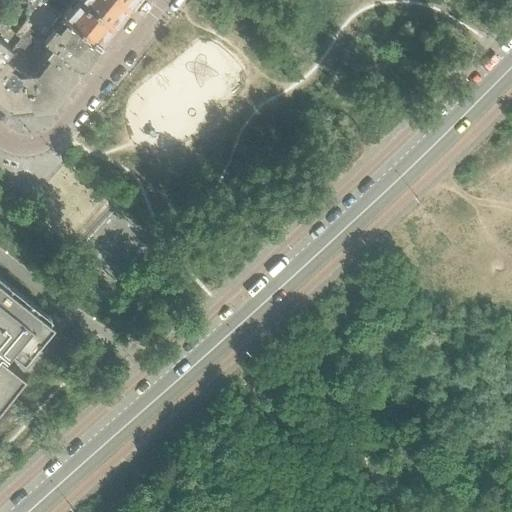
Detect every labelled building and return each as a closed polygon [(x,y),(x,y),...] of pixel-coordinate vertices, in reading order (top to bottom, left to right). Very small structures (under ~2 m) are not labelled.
[(111,26),(79,0),(64,18),(64,19),(67,22),(99,48),(107,38),(105,32),(111,26)] [(127,8),(117,0),(79,0),(111,26),(116,27),(123,19),(121,14),(126,8),(127,8)] [(117,0),(127,8),(132,8),(138,1),(137,0),(117,0)] [(99,48),(67,22),(64,19),(64,18),(61,16),(52,27),(55,30),(46,42),(52,47),(46,54),(51,58),(40,72),(34,73),(36,92),(31,93),(32,109),(45,108),(48,110),(99,48)] [(30,29),(29,17),(15,34),(20,39),(30,29)] [(31,51),(30,29),(20,39),(14,46),(31,51)] [(11,64),(4,58),(8,53),(0,46),(0,100),(16,113),(19,111),(32,109),(31,93),(36,92),(34,73),(16,74),(8,68),(11,64)] [(24,362),(54,325),(0,281),(0,405),(24,376),(4,359),(11,351),(24,362)]
